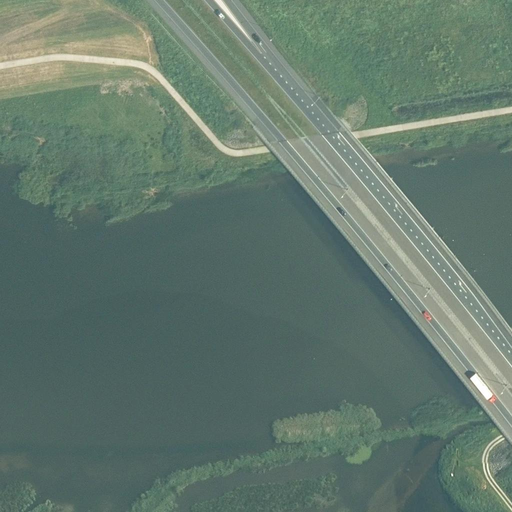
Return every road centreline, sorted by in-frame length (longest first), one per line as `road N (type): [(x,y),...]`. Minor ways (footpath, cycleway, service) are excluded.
road 1 (trunk): [(157,0),(511,420)]
road 2 (trunk): [(511,360),(258,57)]
